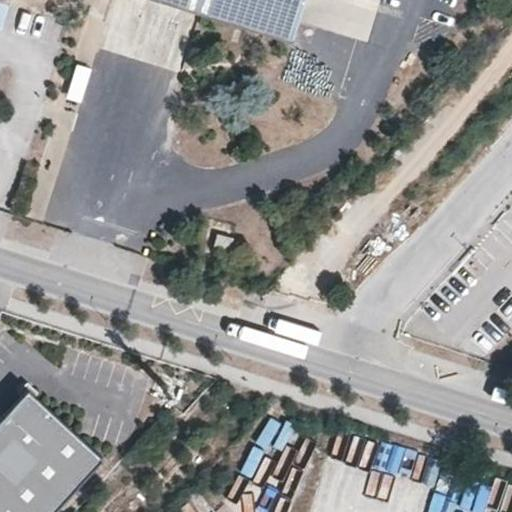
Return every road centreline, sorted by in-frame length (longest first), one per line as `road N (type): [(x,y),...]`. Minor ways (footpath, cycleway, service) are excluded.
road 1 (residential): [(0,260),(511,419)]
road 2 (unknown): [(116,180),(158,192),(205,189),(294,171),(330,149),(354,112),(397,0)]
road 3 (unknown): [(116,180),(155,4)]
